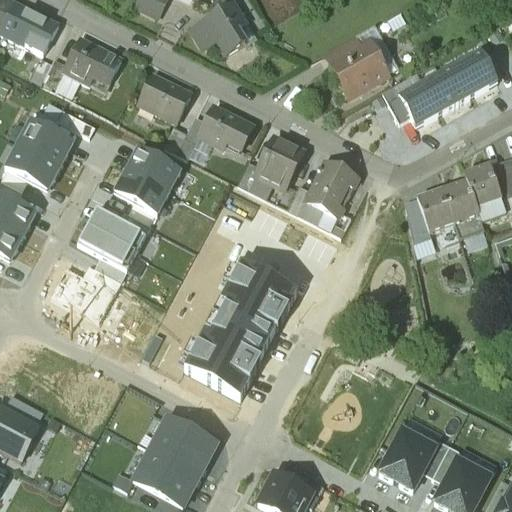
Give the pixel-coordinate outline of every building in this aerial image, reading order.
[(140,0),(135,11),(156,22),(167,0),(140,0)] [(168,0),(189,10),(194,0),(168,0)] [(0,36),(13,10),(0,3),(0,36)] [(57,32),(13,10),(0,36),(0,40),(42,62),(57,32)] [(232,10),(190,36),(198,49),(199,50),(202,52),(205,52),(208,51),(215,48),(223,62),(241,51),(232,37),(244,30),(232,10)] [(354,43),(324,60),(329,70),(359,53),(354,43)] [(103,60),(79,48),(66,72),(63,78),(88,91),(92,84),(107,92),(120,66),(104,58),(103,60)] [(359,53),(329,70),(347,103),(386,81),(379,69),(374,72),(362,51),(359,53)] [(438,80),(455,111),(497,88),(480,57),(438,80)] [(128,67),(125,76),(136,81),(142,68),(133,64),(132,68),(128,67)] [(51,71),(39,65),(29,85),(41,91),(43,87),(51,71)] [(43,87),(56,93),(63,78),(66,72),(53,66),(51,71),(43,87)] [(455,111),(438,80),(397,103),(409,124),(414,134),(455,111)] [(190,101),(151,82),(137,111),(175,130),(190,101)] [(398,130),(409,124),(397,103),(392,93),(381,98),(398,130)] [(253,132),(213,112),(204,131),(198,142),(223,154),(225,149),(241,157),(253,132)] [(186,140),(183,146),(194,151),(198,142),(204,131),(194,125),(186,140)] [(73,149),(30,127),(17,151),(59,174),(73,149)] [(186,140),(174,134),(163,154),(176,161),(183,146),(186,140)] [(303,157),(274,143),(258,173),(254,182),(283,197),(303,157)] [(59,174),(17,151),(4,176),(46,199),(59,174)] [(180,178),(137,155),(125,177),(168,200),(180,178)] [(511,189),(511,167),(511,166),(500,169),(508,192),(511,189)] [(258,173),(248,168),(236,191),(247,197),(254,182),(258,173)] [(508,192),(500,169),(490,173),(501,205),(511,202),(508,192)] [(356,186),(323,170),(309,198),(304,209),(305,210),(337,226),(356,186)] [(490,172),(463,181),(466,189),(476,216),(502,207),(501,205),(490,173),(490,172)] [(168,200),(125,177),(113,200),(132,211),(154,222),(156,223),(168,200)] [(466,189),(442,197),(453,230),(458,243),(482,235),(476,216),(466,189)] [(298,193),(287,217),(299,223),(305,210),(304,209),(309,198),(298,193)] [(442,197),(416,206),(417,209),(424,227),(409,232),(412,250),(429,244),(428,239),(453,230),(442,197)] [(35,220),(0,200),(0,232),(22,244),(35,220)] [(417,209),(405,214),(409,232),(424,227),(417,209)] [(154,222),(132,211),(127,221),(148,232),(154,222)] [(95,218),(85,235),(135,262),(145,244),(118,230),(95,218)] [(123,219),(118,230),(145,244),(150,233),(148,232),(127,221),(123,219)] [(22,244),(0,232),(0,264),(8,269),(22,244)] [(135,262),(85,235),(76,253),(99,265),(126,279),(135,262)] [(126,279),(99,265),(93,276),(120,290),(126,279)] [(295,299),(239,269),(219,308),(224,311),(209,339),(204,336),(183,375),(239,405),(248,389),(259,368),(275,336),(276,337),(287,316),(287,315),(295,299)] [(478,343),(469,347),(472,356),(481,353),(478,343)] [(494,355),(474,362),(477,372),(497,364),(494,355)] [(11,401),(3,415),(35,432),(42,418),(11,401)] [(3,415),(0,413),(0,456),(20,467),(38,434),(35,432),(3,415)] [(215,451),(166,424),(149,456),(198,482),(215,451)] [(421,478),(434,454),(401,437),(378,479),(392,486),(393,483),(399,487),(398,489),(412,496),(421,478)] [(421,478),(431,484),(448,452),(438,447),(434,454),(421,478)] [(455,466),(459,458),(448,452),(431,484),(443,490),(455,466)] [(182,511),(198,482),(149,456),(132,488),(176,511),(182,511)] [(473,511),(489,483),(455,466),(443,490),(433,508),(441,511),(473,511)] [(291,476),(285,487),(317,503),(323,492),(291,476)] [(285,487),(273,480),(257,510),(261,511),(305,511),(312,501),(285,487)] [(501,487),(487,511),(500,511),(511,492),(501,487)] [(511,511),(511,492),(500,511),(511,511)] [(312,511),(317,504),(312,501),(305,511),(312,511)]
